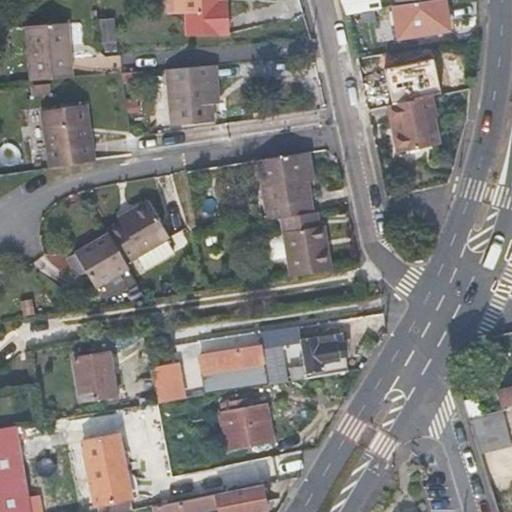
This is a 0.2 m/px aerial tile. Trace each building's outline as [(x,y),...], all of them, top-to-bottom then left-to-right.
[(224,0),(166,0),(167,15),(183,15),(184,37),(226,35),(224,0)] [(385,0),(347,0),(349,14),(386,10),(385,0)] [(442,0),(437,0),(418,3),(393,7),(399,39),(448,31),(442,0)] [(101,52),(118,51),(117,18),(100,19),(101,52)] [(25,28),(27,43),(69,40),(67,24),(25,28)] [(69,40),(27,43),(30,82),(72,77),(69,40)] [(210,94),(214,94),(217,93),(215,63),(165,68),(168,104),(211,99),(210,94)] [(132,129),(163,124),(158,92),(127,97),(132,129)] [(214,94),(210,94),(211,99),(211,103),(218,103),(217,93),(214,94)] [(433,98),(391,107),(401,154),(443,145),(433,98)] [(211,99),(168,104),(171,125),(213,120),(211,103),(211,99)] [(40,112),(42,119),(87,114),(86,105),(40,112)] [(87,114),(42,119),(49,169),(94,162),(91,141),(87,114)] [(323,180),(319,154),(311,155),(315,181),(323,180)] [(290,222),(321,217),(315,181),(311,155),(267,162),(276,224),(290,222)] [(117,235),(135,266),(178,239),(157,202),(127,220),(129,224),(115,232),(117,235)] [(332,232),(331,232),(331,231),(326,232),(323,217),(321,217),(290,222),(298,282),(339,276),(332,232)] [(83,254),(94,272),(104,290),(138,270),(135,266),(117,235),(83,254)] [(261,345),(262,349),(302,343),(304,355),(300,357),(301,366),(282,369),(284,382),(346,372),(340,336),(304,341),(301,326),(259,332),(261,345)] [(267,385),(262,349),(261,345),(200,357),(206,395),(267,385)] [(92,401),(97,400),(103,399),(102,393),(117,391),(111,351),(75,357),(81,397),(91,396),(92,401)] [(184,364),(155,368),(160,403),(189,399),(184,364)] [(511,390),(510,391),(500,393),(504,410),(511,408),(511,390)] [(249,399),(237,401),(238,407),(250,405),(249,399)] [(223,404),(224,408),(224,411),(218,413),(226,452),(274,443),(267,402),(250,405),(238,407),(237,401),(223,404)] [(511,447),(504,410),(469,418),(479,454),(511,447)] [(0,511),(33,511),(16,426),(0,428),(0,511)] [(96,507),(113,504),(130,500),(119,436),(85,443),(96,507)] [(204,511),(218,509),(219,511),(267,511),(269,511),(265,499),(263,486),(175,504),(176,511),(204,511)]
